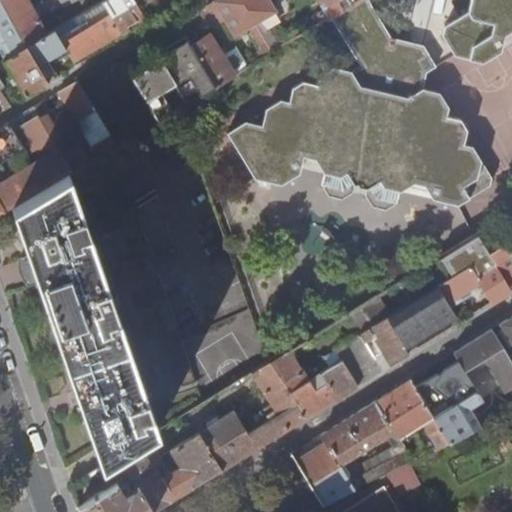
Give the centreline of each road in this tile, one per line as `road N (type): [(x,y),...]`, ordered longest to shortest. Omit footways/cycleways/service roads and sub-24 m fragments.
road 1 (residential): [(230,511),(271,450),(511,302)]
road 2 (tertiary): [(47,511),(0,372)]
